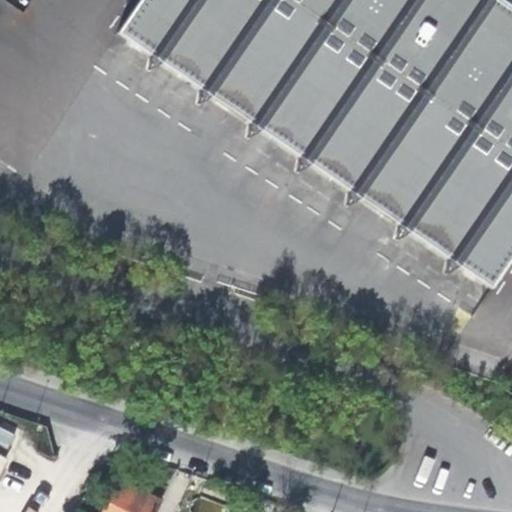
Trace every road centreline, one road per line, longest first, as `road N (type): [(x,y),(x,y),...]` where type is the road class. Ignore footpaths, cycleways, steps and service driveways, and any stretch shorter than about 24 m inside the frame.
road 1 (residential): [(0,263),(390,388),(511,468)]
road 2 (residential): [(0,389),(394,511)]
